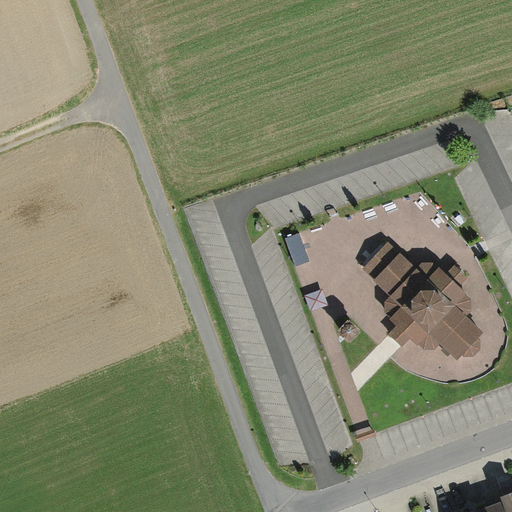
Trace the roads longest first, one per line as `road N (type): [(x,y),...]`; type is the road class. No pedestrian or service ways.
road 1 (residential): [(278,511),(82,0)]
road 2 (residential): [(511,439),(322,511)]
road 3 (track): [(0,142),(116,94)]
